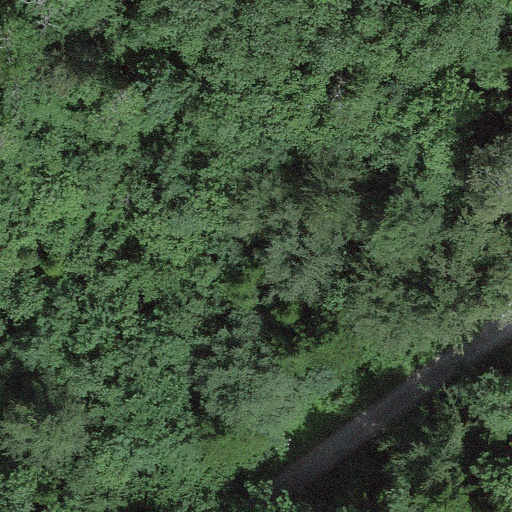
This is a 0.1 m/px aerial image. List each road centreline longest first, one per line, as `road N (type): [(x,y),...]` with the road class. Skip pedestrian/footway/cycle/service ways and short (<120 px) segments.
road 1 (track): [(282,0),(444,100),(511,197)]
road 2 (track): [(270,511),(511,337)]
